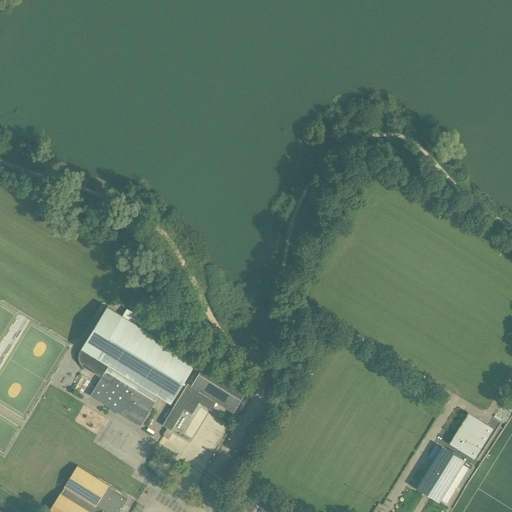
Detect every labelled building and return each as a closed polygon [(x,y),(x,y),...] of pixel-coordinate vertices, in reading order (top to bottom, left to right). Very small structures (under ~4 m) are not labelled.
[(159,395),(162,398),(171,403),(197,361),(167,343),(172,336),(126,308),(122,315),(107,306),(81,348),(81,349),(80,351),(79,360),(84,367),(101,378),(90,396),(140,427),(159,395)] [(217,402),(233,412),(249,387),(207,361),(191,386),(188,383),(162,425),(171,430),(184,409),(192,414),(199,403),(211,410),(217,402)] [(468,413),(449,444),(468,455),(487,424),(468,413)] [(493,417),(490,421),(497,426),(500,422),(493,417)] [(416,488),(435,500),(439,502),(465,460),(442,446),(416,488)] [(119,511),(128,498),(109,486),(78,466),(49,511),(119,511)]
